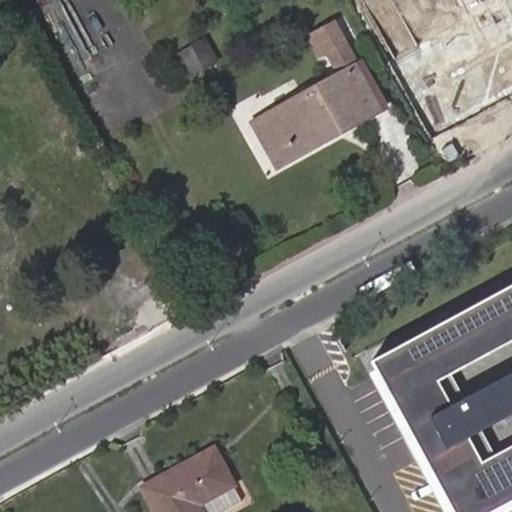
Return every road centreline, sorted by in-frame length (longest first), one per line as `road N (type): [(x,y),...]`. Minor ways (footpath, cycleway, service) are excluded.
road 1 (unclassified): [(0,480),(511,203)]
road 2 (unclassified): [(511,163),(0,439)]
road 3 (unknown): [(481,158),(479,55),(501,0)]
